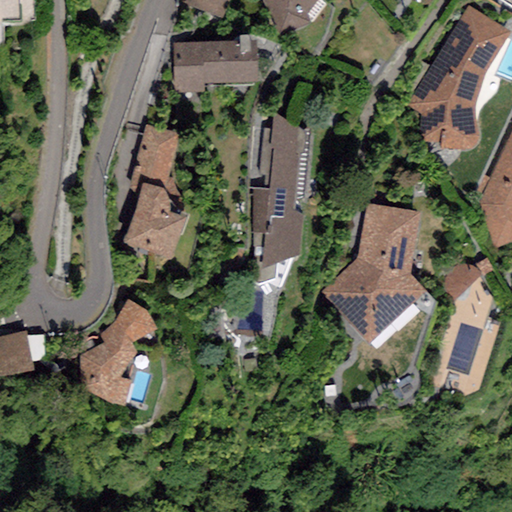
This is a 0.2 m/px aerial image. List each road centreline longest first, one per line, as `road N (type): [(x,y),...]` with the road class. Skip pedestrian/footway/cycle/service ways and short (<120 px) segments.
road 1 (residential): [(154,0),(92,182),(92,298),(73,315),(32,314)]
road 2 (residential): [(32,314),(19,246),(38,182),(51,0)]
